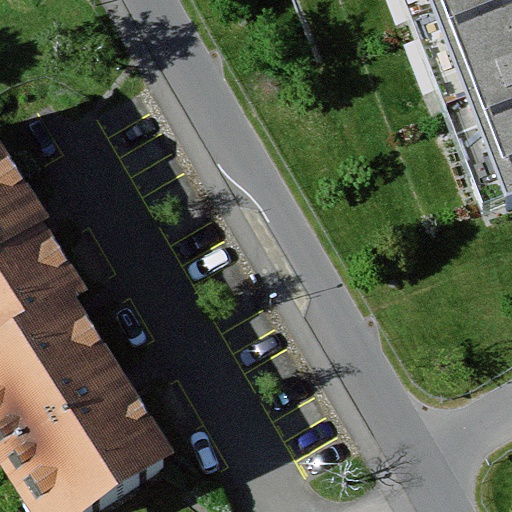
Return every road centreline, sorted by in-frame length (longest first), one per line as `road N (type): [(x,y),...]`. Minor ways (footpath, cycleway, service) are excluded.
road 1 (residential): [(158,0),(416,484)]
road 2 (residential): [(416,484),(511,406)]
